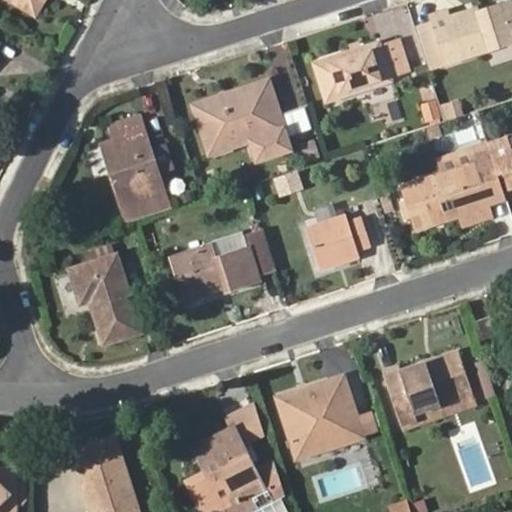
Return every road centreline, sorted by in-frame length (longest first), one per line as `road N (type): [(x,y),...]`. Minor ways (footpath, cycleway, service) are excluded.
road 1 (residential): [(511,261),(117,387),(39,399)]
road 2 (residential): [(39,399),(10,224),(114,20)]
road 3 (residential): [(114,20),(211,38),(334,0)]
